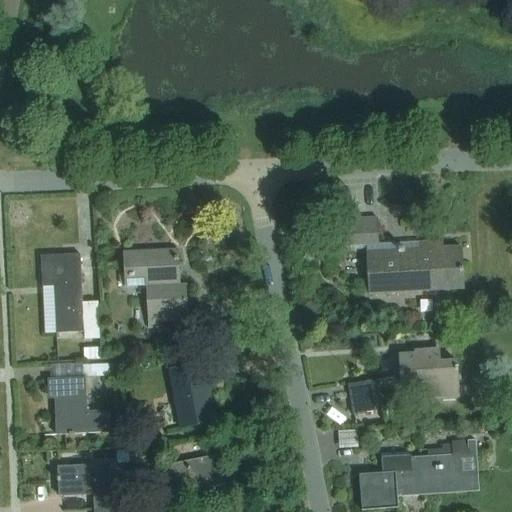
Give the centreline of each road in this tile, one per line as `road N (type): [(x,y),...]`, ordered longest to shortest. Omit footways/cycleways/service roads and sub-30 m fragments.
road 1 (residential): [(320,511),(255,172)]
road 2 (residential): [(255,172),(511,156)]
road 3 (residential): [(255,172),(0,180)]
